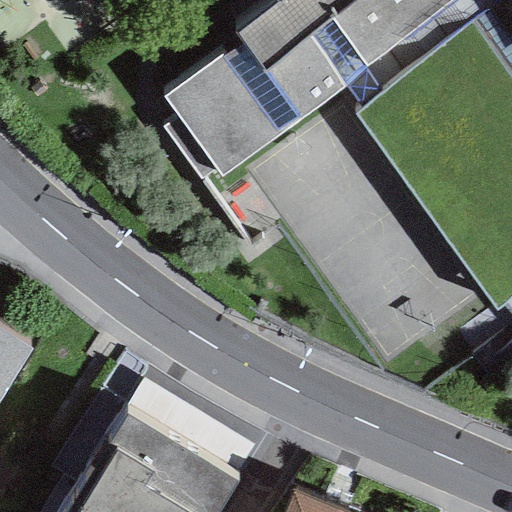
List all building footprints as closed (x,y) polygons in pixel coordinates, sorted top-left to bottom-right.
[(44,13),(69,50),(134,6),(129,0),(0,0),(0,38),(2,42),(44,13)] [(214,171),(218,177),(469,0),(272,0),(274,2),(232,31),(239,41),(161,97),(175,116),(162,126),(201,181),(214,171)] [(511,50),(487,16),(351,116),(496,312),(511,299),(511,50)] [(0,397),(31,349),(0,329),(0,397)] [(217,511),(236,482),(126,415),(66,511),(217,511)] [(344,511),(292,490),(283,511),(344,511)]
